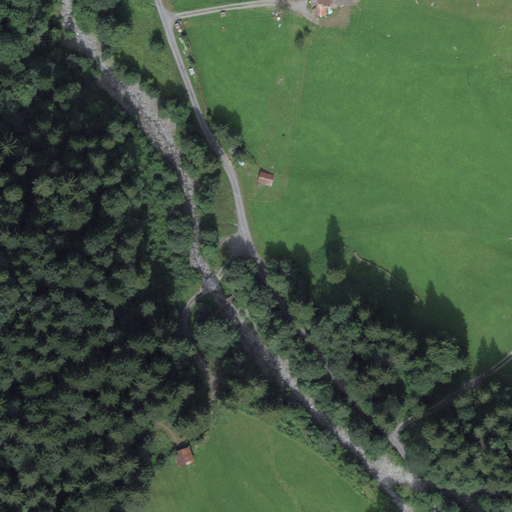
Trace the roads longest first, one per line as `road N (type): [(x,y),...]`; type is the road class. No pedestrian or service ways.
road 1 (track): [(181,440),(206,432),(213,406),(212,383),(182,314),(246,245),(317,354),(392,435),(420,497),(438,511)]
road 2 (unclassified): [(246,245),(231,170),(203,126),(158,0)]
road 3 (track): [(392,435),(511,354)]
